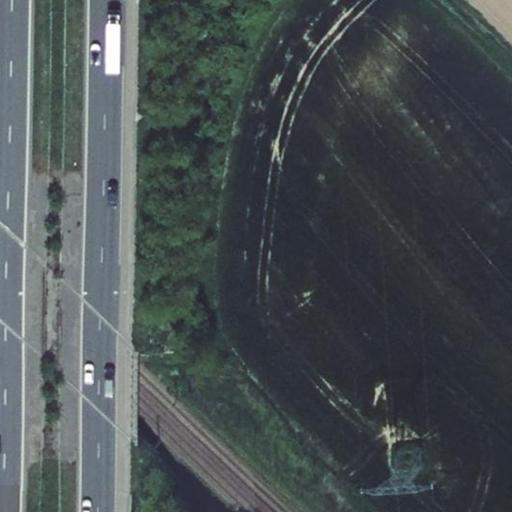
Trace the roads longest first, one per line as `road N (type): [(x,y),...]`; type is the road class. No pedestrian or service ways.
road 1 (motorway): [(97,511),(106,0)]
road 2 (motorway): [(11,0),(2,511)]
